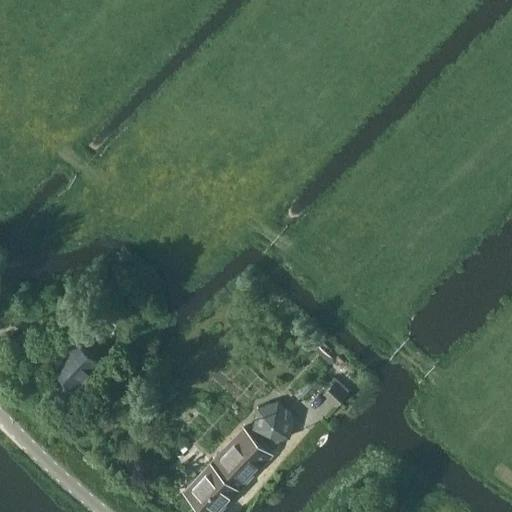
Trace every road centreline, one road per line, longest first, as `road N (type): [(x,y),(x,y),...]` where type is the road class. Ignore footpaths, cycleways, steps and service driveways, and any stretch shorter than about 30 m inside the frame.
road 1 (track): [(0,94),(92,176),(256,222),(452,388),(465,440),(511,480)]
road 2 (unclassified): [(101,511),(0,417)]
